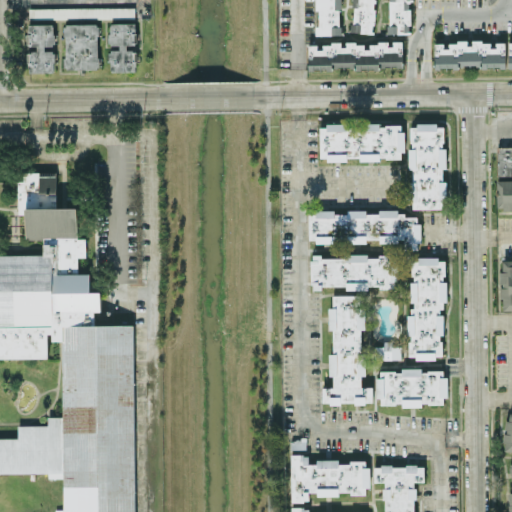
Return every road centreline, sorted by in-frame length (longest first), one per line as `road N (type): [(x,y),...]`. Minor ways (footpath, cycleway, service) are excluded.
road 1 (residential): [(304,97),(316,426),(478,438)]
road 2 (residential): [(475,94),(479,511)]
road 3 (residential): [(304,97),(475,94)]
road 4 (residential): [(0,99),(160,98)]
